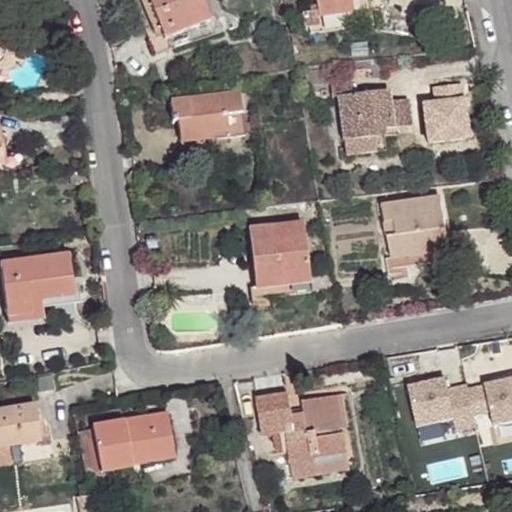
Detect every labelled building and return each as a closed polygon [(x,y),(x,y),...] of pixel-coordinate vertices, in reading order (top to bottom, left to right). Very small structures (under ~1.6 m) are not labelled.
[(150,44),(154,56),(169,50),(164,39),(210,21),(201,0),(146,0),(156,23),(163,39),(150,44)] [(315,0),(316,5),(318,17),(353,12),(351,0),(315,0)] [(301,13),(304,29),(320,26),(318,17),(316,5),(309,7),(310,12),(301,13)] [(163,39),(156,23),(143,29),(148,41),(149,41),(150,44),(163,39)] [(0,63),(1,63),(4,60),(4,57),(3,47),(22,44),(19,24),(0,27),(0,25),(0,63)] [(64,40),(63,29),(45,27),(44,37),(64,40)] [(278,30),(280,42),(289,41),(287,28),(278,30)] [(371,60),(372,77),(381,76),(380,59),(371,60)] [(367,80),(365,68),(356,70),(357,81),(367,80)] [(305,71),(307,85),(323,83),(321,70),(305,71)] [(350,79),(350,82),(357,81),(356,70),(349,71),(350,79)] [(330,81),(332,98),(337,97),(352,95),(350,82),(350,79),(330,81)] [(337,97),(343,140),(374,136),(385,135),(385,128),(410,125),(407,100),(390,103),(388,90),(352,95),(337,97)] [(177,121),(180,143),(212,138),(212,140),(245,136),(239,92),(169,101),(172,121),(177,121)] [(343,140),(345,156),(376,152),(374,136),(343,140)] [(180,143),(181,150),(213,146),(212,140),(212,138),(180,143)] [(87,182),(86,170),(69,172),(70,185),(87,182)] [(450,252),(440,197),(382,206),(385,225),(383,225),(385,238),(387,238),(391,261),(450,252)] [(310,283),(302,224),(249,229),(255,290),(310,283)] [(13,262),(53,257),(53,252),(12,258),(13,262)] [(450,252),(391,261),(393,271),(451,261),(450,252)] [(0,263),(0,265),(7,317),(32,314),(31,302),(41,301),(74,297),(69,254),(53,257),(13,262),(0,263)] [(310,283),(255,290),(256,298),(311,292),(310,283)] [(8,324),(43,319),(41,301),(31,302),(32,314),(7,317),(8,324)] [(409,371),(408,359),(395,360),(397,372),(409,371)] [(410,380),(415,418),(433,415),(435,427),(457,424),(455,414),(459,417),(463,417),(466,416),(468,414),(469,412),(469,411),(470,406),(499,402),(500,401),(495,360),(456,366),(457,373),(410,380)] [(349,429),(343,394),(338,395),(343,430),(349,429)] [(287,442),(292,475),(349,465),(344,433),(340,433),(340,430),(343,430),(338,395),(302,401),(303,410),(304,415),(292,417),(291,412),(288,395),(257,400),(262,431),(289,427),(290,432),(280,434),(281,443),(287,442)] [(469,412),(468,414),(500,409),(499,402),(470,406),(469,411),(469,412)] [(41,440),(35,405),(0,410),(0,446),(7,446),(41,440)] [(100,471),(100,473),(132,467),(132,465),(130,452),(137,451),(137,453),(173,447),(167,413),(92,426),(93,429),(100,471)] [(100,471),(93,429),(80,432),(86,473),(100,471)] [(0,465),(10,464),(7,446),(0,446),(0,465)] [(174,458),(173,447),(137,453),(137,451),(130,452),(132,465),(174,458)] [(293,481),(350,471),(349,465),(292,475),(293,481)] [(178,479),(181,487),(192,483),(189,475),(178,479)] [(91,511),(88,497),(79,499),(81,511),(91,511)]
